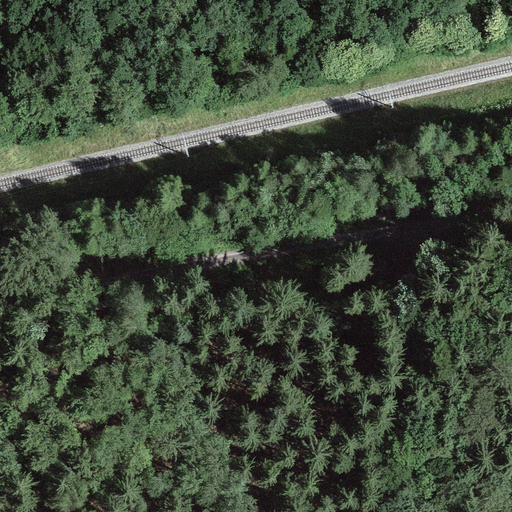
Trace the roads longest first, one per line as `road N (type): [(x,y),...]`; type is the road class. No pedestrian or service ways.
road 1 (track): [(511,206),(238,251),(0,313)]
road 2 (track): [(434,219),(383,511)]
